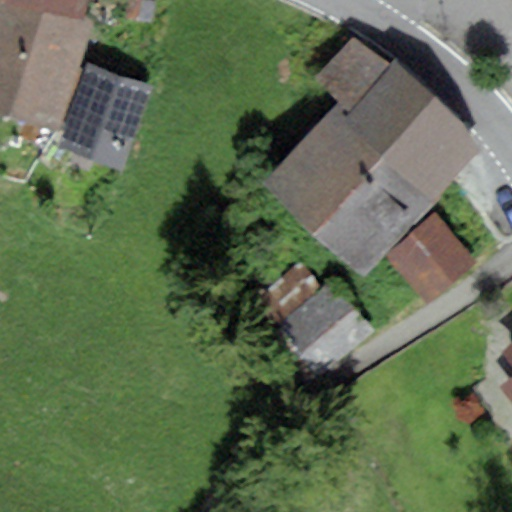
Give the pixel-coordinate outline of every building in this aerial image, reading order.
[(1,0),(0,5),(0,101),(56,119),(85,25),(2,0),(1,0)] [(37,0),(80,10),(82,0),(37,0)] [(364,254),(445,166),(468,142),(362,45),(330,80),(350,98),(335,115),(279,176),(364,254)] [(87,66),(66,143),(118,158),(140,81),(87,66)] [(439,220),(390,253),(422,301),(471,268),(439,220)] [(337,293),(286,332),(318,374),(370,335),(337,293)]
